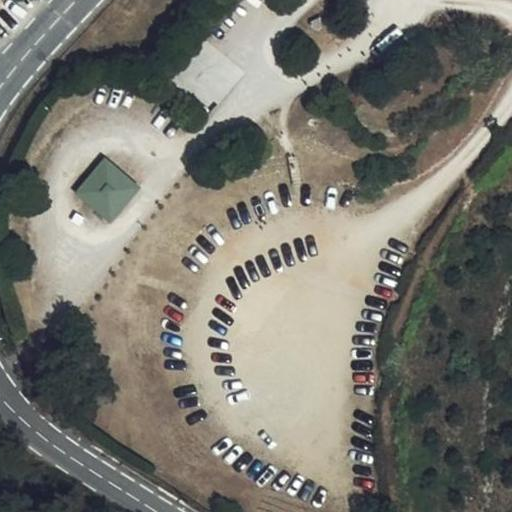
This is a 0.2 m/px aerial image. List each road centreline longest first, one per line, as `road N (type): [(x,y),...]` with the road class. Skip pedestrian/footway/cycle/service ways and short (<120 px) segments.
road 1 (secondary): [(159,511),(57,448),(0,392)]
road 2 (secondary): [(0,92),(81,0)]
